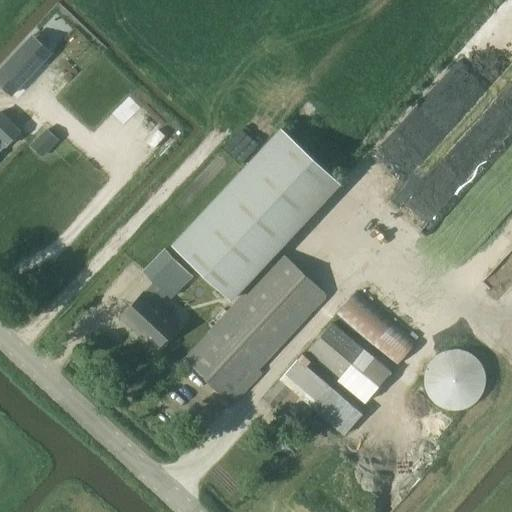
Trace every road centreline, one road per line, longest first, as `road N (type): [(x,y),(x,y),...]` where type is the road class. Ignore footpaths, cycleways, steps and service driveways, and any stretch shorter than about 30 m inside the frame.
road 1 (track): [(511,350),(383,250),(165,490)]
road 2 (unclassified): [(187,511),(0,332)]
